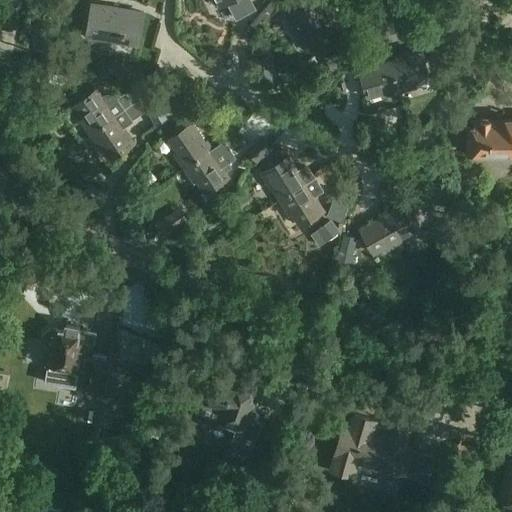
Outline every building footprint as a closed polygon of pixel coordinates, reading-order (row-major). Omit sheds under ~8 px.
[(305,39),(308,38),(315,52),(339,40),(318,0),(289,0),(293,8),(290,10),(305,39)] [(363,0),(353,10),(370,30),(391,12),(380,0),(363,0)] [(93,4),(87,36),(139,45),(145,13),(93,4)] [(422,47),(390,56),(401,90),(416,85),(415,82),(431,77),(422,47)] [(341,49),(325,57),(332,71),(348,62),(341,49)] [(224,58),(211,50),(203,62),(217,70),(224,58)] [(384,95),(401,90),(390,56),(359,65),(368,96),(383,91),(384,95)] [(76,105),(85,117),(82,119),(92,133),(126,109),(125,108),(133,102),(126,92),(117,98),(115,94),(106,93),(101,95),(97,90),(76,105)] [(178,102),(174,95),(164,102),(168,108),(178,102)] [(149,110),(157,124),(166,118),(158,105),(149,110)] [(135,143),(123,127),(133,120),(126,109),(92,133),(101,147),(104,145),(113,158),(135,143)] [(511,119),(475,119),(475,127),(469,127),(469,153),(471,152),(474,157),(481,157),(484,153),(511,152),(511,119)] [(177,153),(186,167),(210,150),(192,123),(170,138),(179,151),(177,153)] [(246,150),(258,162),(274,146),(262,134),(246,150)] [(195,180),(198,179),(207,192),(228,177),(210,150),(186,167),(195,180)] [(272,185),(281,199),(306,183),(289,156),(260,174),(269,187),(272,185)] [(290,213),(293,211),(302,225),(324,211),(306,183),(281,199),(290,213)] [(419,231),(417,228),(430,220),(418,198),(390,213),(405,239),(419,231)] [(361,229),(374,252),(388,244),(389,247),(405,239),(390,213),(361,229)] [(174,228),(167,217),(156,224),(163,235),(174,228)] [(334,220),(317,231),(324,242),(341,231),(334,220)] [(356,236),(342,234),(338,255),(351,258),(356,236)] [(81,326),(67,323),(66,329),(50,327),(45,331),(44,338),(48,343),(51,343),(48,363),(50,363),(49,367),(47,367),(45,381),(77,386),(80,368),(89,369),(85,389),(103,392),(108,360),(81,356),(84,342),(78,341),(81,326)] [(302,358),(296,371),(311,377),(316,363),(302,358)] [(232,383),(215,377),(207,400),(199,397),(192,420),(219,429),(221,423),(236,428),(225,459),(247,467),(261,426),(248,421),(260,388),(233,378),(232,383)] [(376,420),(355,414),(351,430),(343,427),(336,453),(333,453),(328,470),(355,477),(359,464),(403,477),(412,447),(407,446),(412,430),(385,422),(384,426),(375,423),(376,420)] [(136,444),(138,424),(120,422),(117,442),(136,444)] [(511,459),(508,459),(498,494),(511,497),(511,459)] [(81,487),(97,494),(104,476),(88,469),(81,487)]
